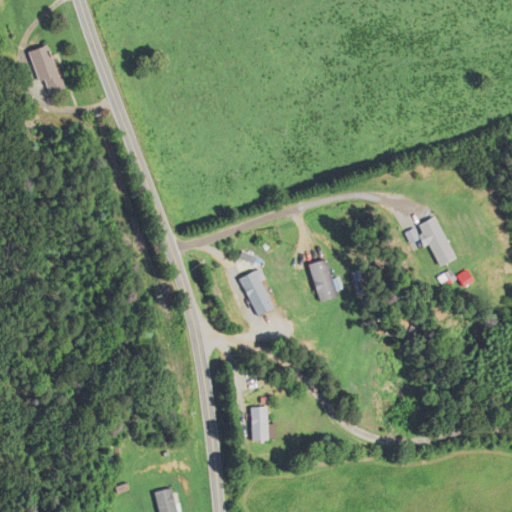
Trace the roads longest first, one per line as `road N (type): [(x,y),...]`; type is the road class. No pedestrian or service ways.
road 1 (tertiary): [(220,511),(196,339),(80,0)]
road 2 (residential): [(196,339),(229,339),(283,360),(339,418),(386,442),(511,430)]
